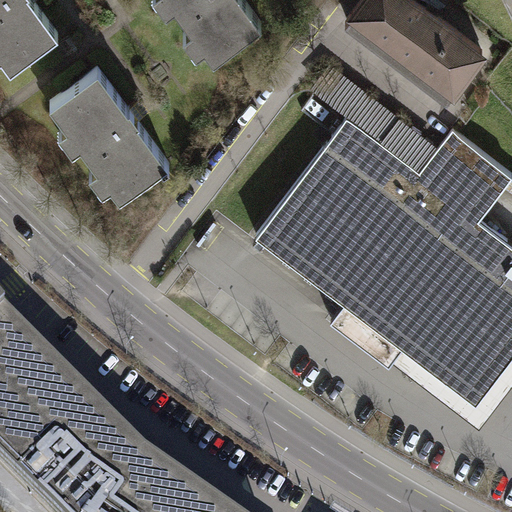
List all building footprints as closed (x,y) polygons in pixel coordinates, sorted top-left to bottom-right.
[(0,0),(0,64),(3,69),(58,29),(36,0),(0,0)] [(246,0),(173,0),(215,57),(263,22),(246,0)] [(424,0),(358,0),(346,16),(449,93),(485,45),(424,0)] [(436,144),(328,61),(311,83),(419,165),(436,144)] [(169,160),(98,65),(50,100),(121,195),(169,160)] [(348,116),(257,234),(478,403),(511,358),(511,241),(480,217),(511,175),(511,171),(456,129),(422,173),(348,116)] [(244,511),(145,444),(4,302),(0,305),(0,451),(56,511),(244,511)]
